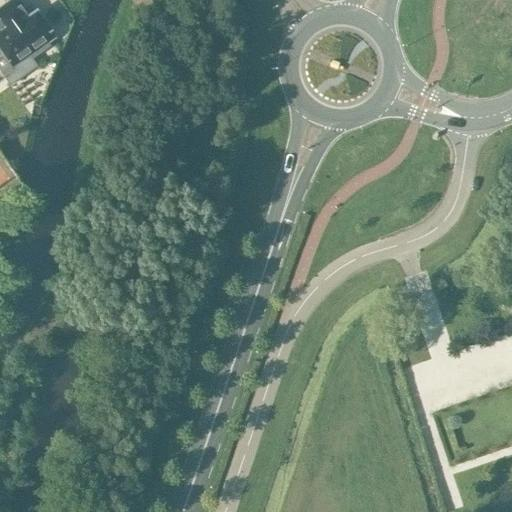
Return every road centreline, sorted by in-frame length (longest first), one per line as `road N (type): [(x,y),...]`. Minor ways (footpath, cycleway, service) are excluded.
road 1 (unclassified): [(225,511),(288,324),(333,273),(419,238),(445,218),(471,120)]
road 2 (secondary): [(182,511),(290,194)]
